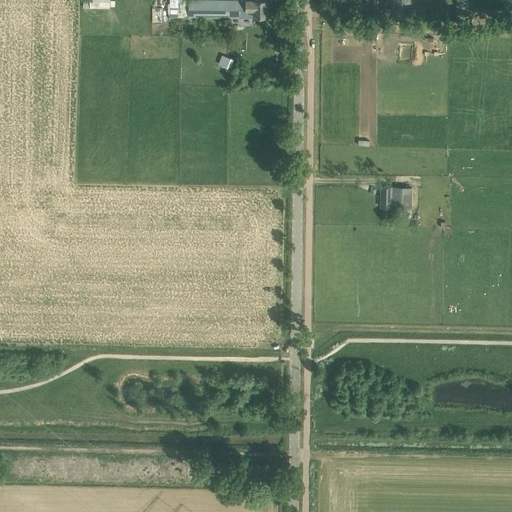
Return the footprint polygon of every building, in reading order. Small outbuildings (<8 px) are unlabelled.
[(170,0),(170,16),(189,16),(189,0),(170,0)] [(189,0),(189,16),(253,16),(253,15),(267,15),(267,0),(189,0)] [(424,8),(408,8),(408,16),(424,17),(424,8)] [(220,61),(229,69),(236,62),(227,54),(220,61)] [(391,208),(404,208),(405,187),(392,186),(382,186),(381,206),(391,206),(391,208)]
